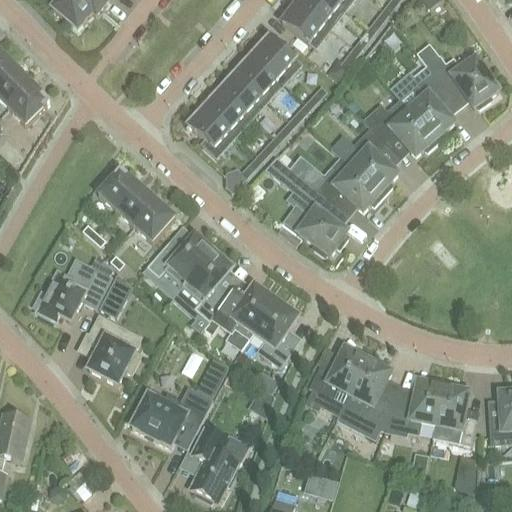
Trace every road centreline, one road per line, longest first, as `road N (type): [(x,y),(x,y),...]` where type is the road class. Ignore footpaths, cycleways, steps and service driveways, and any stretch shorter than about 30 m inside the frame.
road 1 (residential): [(345,312),(137,141)]
road 2 (residential): [(511,133),(427,206),(345,312)]
road 3 (residential): [(147,511),(0,328)]
road 4 (residential): [(137,141),(0,1)]
road 5 (residential): [(258,0),(137,141)]
road 6 (residential): [(511,357),(484,361),(394,337),(345,312)]
